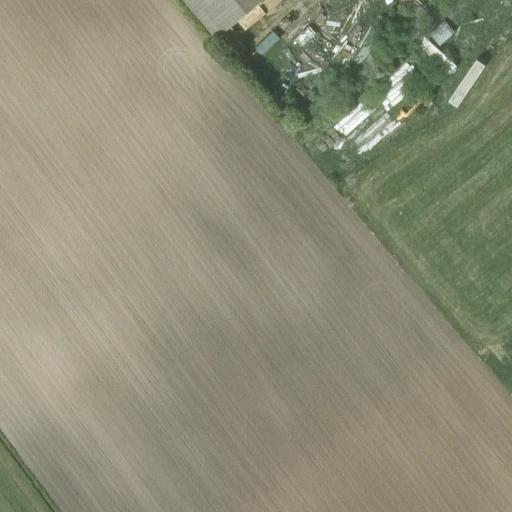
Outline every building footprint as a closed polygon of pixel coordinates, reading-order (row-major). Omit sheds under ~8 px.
[(183,0),(215,38),(260,0),(183,0)] [(489,0),(460,32),(468,40),(501,4),(496,0),(489,0)] [(511,14),(504,6),(467,41),(475,49),(511,14)] [(450,74),(457,66),(424,34),(417,42),(450,74)] [(407,70),(377,94),(388,107),(418,84),(407,70)]
